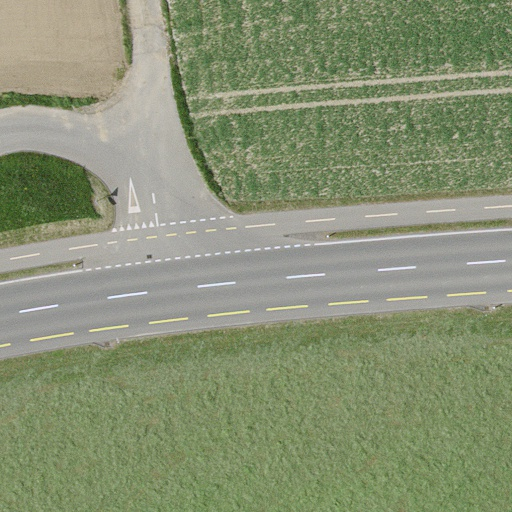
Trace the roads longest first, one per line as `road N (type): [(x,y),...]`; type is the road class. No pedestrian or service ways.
road 1 (secondary): [(184,288),(511,261)]
road 2 (unclassified): [(0,132),(46,129),(163,167),(184,288)]
road 3 (secondary): [(0,315),(184,288)]
road 4 (track): [(163,167),(143,0)]
